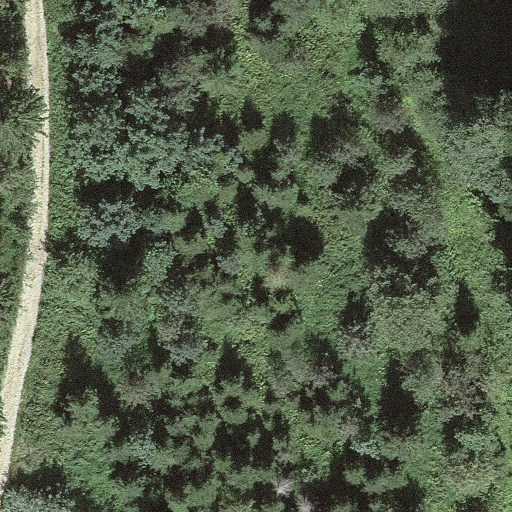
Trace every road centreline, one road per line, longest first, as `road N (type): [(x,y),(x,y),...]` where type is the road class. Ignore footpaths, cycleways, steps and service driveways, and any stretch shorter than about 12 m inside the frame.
road 1 (track): [(26,0),(39,169),(0,462)]
road 2 (track): [(511,436),(495,327),(365,0)]
